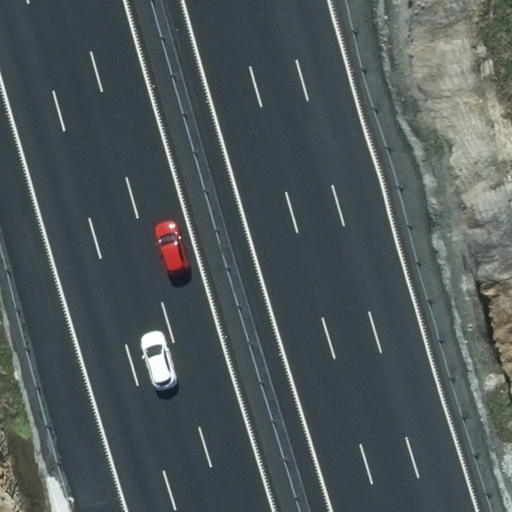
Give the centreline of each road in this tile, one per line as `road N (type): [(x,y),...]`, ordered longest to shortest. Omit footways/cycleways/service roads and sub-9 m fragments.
road 1 (motorway): [(212,511),(102,183),(54,0)]
road 2 (motorway): [(265,0),(417,511)]
